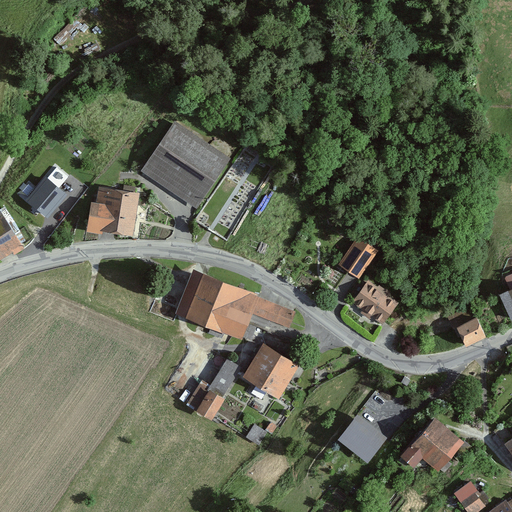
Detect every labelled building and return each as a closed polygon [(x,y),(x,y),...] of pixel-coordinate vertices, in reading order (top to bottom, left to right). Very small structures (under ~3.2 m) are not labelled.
[(54,36),(60,42),(76,28),(70,21),(54,36)] [(203,208),(234,161),(175,122),(144,170),(203,208)] [(46,176),(25,200),(47,219),(67,195),(46,176)] [(90,231),(136,236),(141,190),(95,186),(90,231)] [(0,261),(1,262),(27,248),(5,205),(0,209),(0,261)] [(362,277),(382,249),(361,235),(341,263),(362,277)] [(297,311),(266,298),(268,295),(199,267),(181,312),(249,340),(260,314),(291,327),(297,311)] [(508,319),(511,317),(511,268),(503,272),(500,295),(508,319)] [(355,300),(384,323),(401,303),(371,279),(355,300)] [(465,346),(487,336),(478,317),(456,326),(465,346)] [(280,397),(303,364),(268,340),(245,373),(280,397)] [(221,364),(222,363),(224,362),(224,360),(224,358),(224,357),(223,356),(221,355),(219,355),(218,355),(216,356),(216,358),(216,360),(216,361),(217,363),(219,363),(221,364)] [(189,404),(216,421),(231,397),(204,379),(189,404)] [(367,460),(390,433),(362,410),(340,438),(367,460)] [(441,471),(467,442),(440,417),(403,455),(415,467),(425,457),(441,471)] [(247,434),(260,442),(268,429),(255,421),(247,434)] [(453,493),(467,511),(474,511),(492,499),(476,476),(453,493)] [(511,511),(511,497),(491,511),(511,511)]
